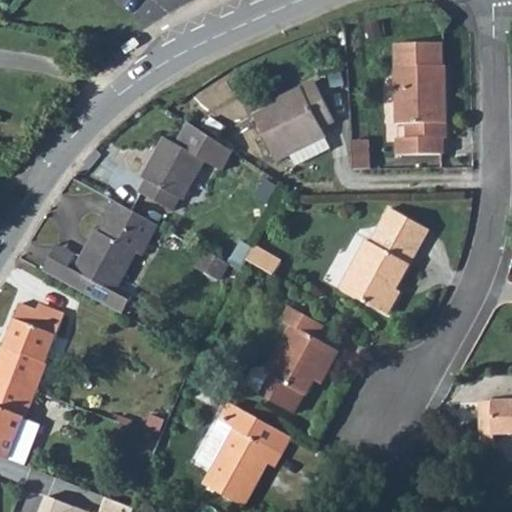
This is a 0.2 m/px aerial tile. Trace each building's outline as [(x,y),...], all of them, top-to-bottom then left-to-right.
[(396,45),(397,124),(407,124),(408,139),(397,139),(398,155),(444,155),(444,139),(448,139),(446,66),(443,66),(443,44),(396,45)] [(254,117),(277,162),(290,155),(327,138),(322,128),(335,122),(315,81),(278,100),(280,104),(254,117)] [(140,193),(173,211),(180,199),(184,201),(205,162),(222,171),(233,152),(190,123),(178,145),(166,138),(144,179),(147,181),(140,193)] [(352,141),(353,170),(371,169),(369,140),(352,141)] [(0,173),(14,173),(23,159),(0,160),(0,173)] [(117,203),(101,232),(97,231),(82,257),(75,271),(69,267),(61,281),(123,314),(133,296),(118,288),(137,254),(142,257),(158,226),(117,203)] [(340,289),(388,316),(401,292),(397,290),(430,230),(391,208),(372,243),(367,241),(340,289)] [(75,271),(82,257),(58,244),(43,271),(61,281),(69,267),(75,271)] [(248,260),(274,275),(282,262),(255,247),(248,260)] [(206,251),(197,269),(219,281),(229,264),(206,251)] [(0,357),(0,374),(36,389),(63,321),(40,311),(21,304),(0,357)] [(40,311),(63,321),(65,316),(41,306),(40,311)] [(305,395),(307,396),(315,381),(322,384),(340,352),(317,339),(324,326),(290,307),(282,321),(292,327),(266,374),(272,377),(262,397),(295,414),(305,395)] [(0,456),(25,466),(41,426),(25,420),(36,389),(0,374),(0,456)] [(481,421),(481,435),(496,435),(511,434),(511,401),(485,402),(485,421),(481,421)] [(230,403),(196,462),(212,471),(205,485),(245,508),(269,464),(275,468),(293,437),(230,403)] [(151,415),(146,429),(159,435),(165,421),(151,415)] [(481,435),(481,449),(496,449),(496,435),(481,435)] [(133,511),(135,509),(106,498),(100,511),(86,511),(48,497),(41,511),(133,511)]
